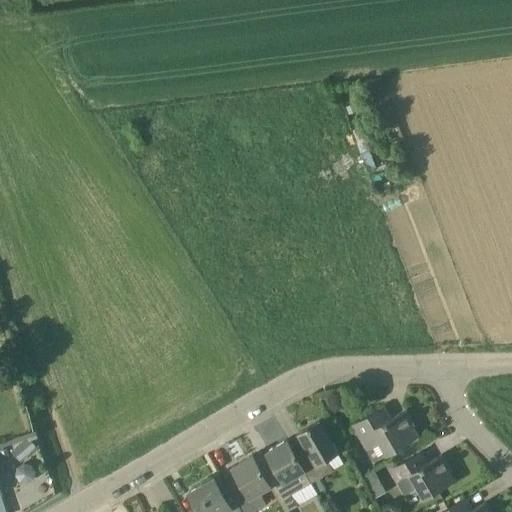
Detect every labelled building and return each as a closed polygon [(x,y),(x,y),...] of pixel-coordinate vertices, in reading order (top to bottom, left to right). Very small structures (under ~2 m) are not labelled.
[(354,104),(346,107),(349,114),(357,111),(354,104)] [(390,137),(379,141),(383,154),(395,149),(390,137)] [(323,399),(326,409),(336,406),(333,396),(323,399)] [(411,426),(413,425),(404,410),(390,418),(383,407),(354,424),(367,446),(379,440),(386,452),(416,435),(411,426)] [(332,470),(324,458),(337,451),(319,420),(298,432),(307,448),(296,454),(311,482),(332,470)] [(38,445),(29,436),(13,451),(22,461),(38,445)] [(291,494),(311,482),(296,454),(287,439),(266,451),(275,466),(264,473),(270,484),(270,485),(281,505),(285,511),(286,511),(298,505),(291,494)] [(264,473),(253,454),(232,466),(241,482),(229,489),(231,493),(242,511),(252,511),(266,504),(259,491),(270,485),(270,484),(264,473)] [(448,470),(450,469),(441,454),(420,466),(413,455),(392,469),(405,491),(416,485),(423,497),(453,479),(448,470)] [(374,470),(362,477),(368,488),(380,481),(374,470)] [(220,511),(230,507),(213,477),(189,491),(201,511),(200,511),(220,511)] [(491,511),(485,501),(466,511),(462,511),(457,502),(439,511),(491,511)]
